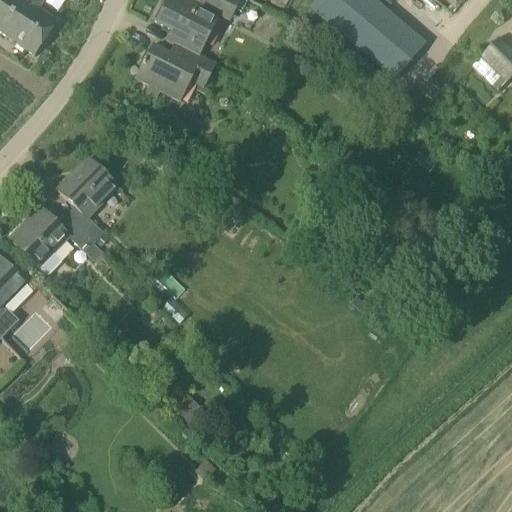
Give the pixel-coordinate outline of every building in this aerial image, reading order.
[(0,0),(0,34),(34,57),(57,23),(38,11),(45,0),(22,0),(21,0),(0,0)] [(239,0),(169,0),(156,25),(173,34),(168,44),(214,67),(198,59),(219,18),(228,22),(239,0)] [(283,11),(288,0),(271,0),(270,4),(283,11)] [(425,46),(361,0),(339,0),(318,29),(397,85),(425,46)] [(507,85),(511,79),(511,55),(498,42),(480,60),(507,85)] [(214,67),(168,44),(167,44),(175,48),(170,58),(153,49),(136,82),(150,89),(145,99),(153,104),(159,93),(179,104),(190,83),(202,89),(214,67)] [(426,175),(437,163),(426,153),(415,164),(426,175)] [(62,220),(91,249),(104,236),(87,219),(114,192),(119,197),(122,194),(88,161),(57,193),(73,209),(62,220)] [(40,211),(9,242),(46,278),(61,264),(52,255),(67,239),(84,256),(91,249),(62,220),(56,227),(40,211)] [(0,340),(0,341),(18,323),(11,316),(32,294),(0,262),(0,340)] [(356,300),(351,307),(362,315),(367,309),(356,300)] [(206,462),(193,474),(203,483),(215,471),(206,462)]
